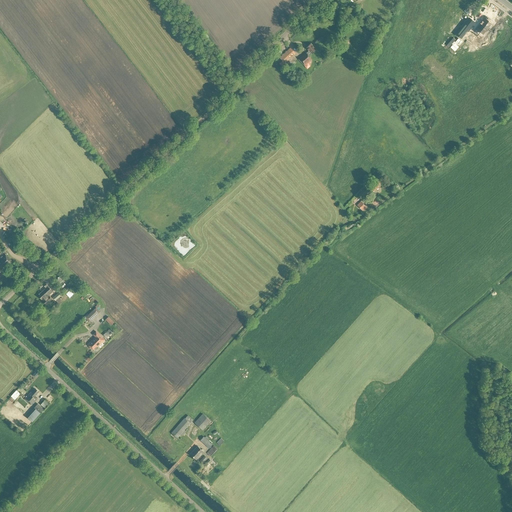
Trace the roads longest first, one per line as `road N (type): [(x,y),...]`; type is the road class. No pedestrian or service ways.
road 1 (unclassified): [(0,304),(321,0)]
road 2 (unclassified): [(202,511),(0,325)]
road 3 (track): [(511,108),(367,212)]
